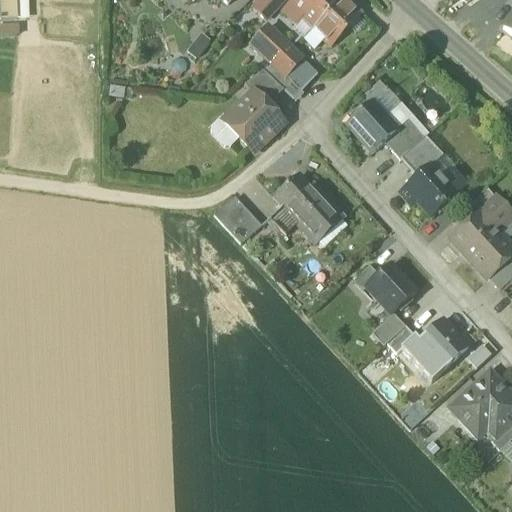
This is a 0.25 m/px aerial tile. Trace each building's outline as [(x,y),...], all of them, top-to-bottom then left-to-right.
[(25,0),(0,0),(0,19),(26,18),(25,0)] [(282,0),(260,0),(251,10),(265,23),(284,2),(282,0)] [(295,0),(288,8),(300,20),(311,31),(341,0),(295,0)] [(360,16),(343,0),(341,0),(311,31),(313,33),(303,42),(312,51),(321,42),(328,49),(360,16)] [(296,25),(300,20),(288,8),(283,13),(296,25)] [(511,17),(502,30),(511,37),(511,17)] [(299,63),(287,51),(266,32),(251,47),(252,48),(272,67),(284,78),(299,63)] [(199,35),(186,51),(195,58),(208,43),(199,35)] [(299,63),(284,78),(300,93),(315,78),(299,63)] [(292,102),(300,93),(284,78),(272,67),(262,74),(282,93),(292,102)] [(252,96),(265,110),(282,93),(262,74),(243,88),(252,97),(252,96)] [(385,93),(370,106),(384,122),(399,109),(385,93)] [(252,97),(225,122),(239,137),(236,140),(238,142),(251,156),(282,127),(265,110),(252,96),(252,97)] [(395,134),(384,122),(370,106),(346,128),(372,157),(384,146),(396,135),(395,134)] [(229,150),(238,142),(236,140),(239,137),(225,122),(222,118),(210,130),(210,135),(223,150),(229,150)] [(407,123),(400,130),(408,139),(415,132),(407,123)] [(384,146),(399,164),(424,142),(415,132),(408,139),(400,130),(395,134),(396,135),(384,146)] [(424,142),(399,164),(416,182),(428,171),(429,171),(433,167),(425,158),(433,151),(424,142)] [(429,171),(440,184),(451,174),(455,171),(443,158),(442,160),(433,151),(425,158),(433,167),(429,171)] [(430,221),(454,199),(440,184),(429,171),(428,171),(416,182),(404,192),(416,205),(430,221)] [(465,189),(451,174),(440,184),(454,199),(465,189)] [(297,227),(299,228),(326,204),(312,189),(309,191),(299,179),(274,200),(283,210),(297,227)] [(410,211),(416,205),(404,192),(398,198),(410,211)] [(459,217),(467,226),(478,217),(479,218),(495,203),(486,193),(459,217)] [(215,218),(239,248),(261,230),(237,200),(215,218)] [(495,203),(479,218),(495,236),(510,223),(510,219),(495,203)] [(343,223),(326,204),(299,228),(316,248),(318,246),(314,241),(337,221),(341,225),(343,223)] [(270,223),(284,239),(297,227),(283,210),(270,223)] [(487,284),(498,273),(511,260),(511,254),(495,236),(479,218),(478,217),(467,226),(450,243),(487,284)] [(314,241),(318,246),(341,225),(337,221),(314,241)] [(511,281),(511,260),(498,273),(509,285),(511,281)] [(353,286),(363,296),(367,293),(365,292),(379,279),(370,270),(353,286)] [(367,293),(392,320),(415,297),(389,270),(379,279),(365,292),(367,293)] [(382,351),(386,347),(403,331),(394,321),(373,341),(382,351)] [(440,325),(417,346),(416,347),(422,353),(410,364),(430,386),(466,352),(440,325)] [(413,341),(403,331),(386,347),(395,358),(400,353),(413,341)] [(400,353),(410,364),(422,353),(416,347),(417,346),(413,341),(400,353)] [(491,437),(494,440),(511,423),(511,399),(510,402),(488,378),(450,413),(468,432),(475,425),(480,425),(491,437)] [(499,455),(508,446),(511,442),(511,423),(494,440),(491,437),(486,441),(499,455)]
